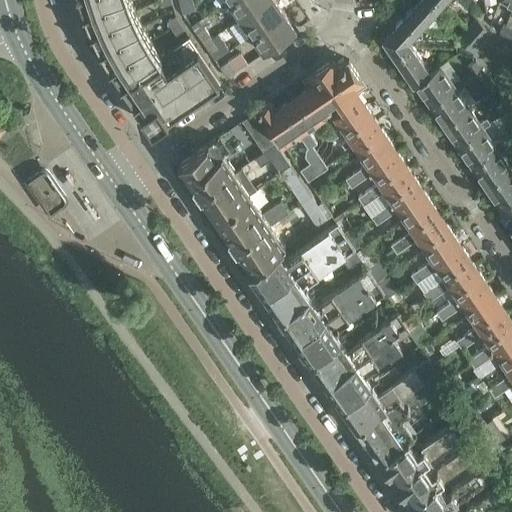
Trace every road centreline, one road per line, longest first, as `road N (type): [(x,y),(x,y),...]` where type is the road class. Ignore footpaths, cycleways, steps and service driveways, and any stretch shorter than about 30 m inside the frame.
road 1 (residential): [(377,511),(137,163)]
road 2 (residential): [(112,181),(340,511)]
road 3 (residential): [(511,271),(337,27)]
road 4 (residential): [(337,27),(137,163)]
road 5 (residential): [(137,163),(59,49),(40,0)]
road 6 (residential): [(16,37),(112,181)]
